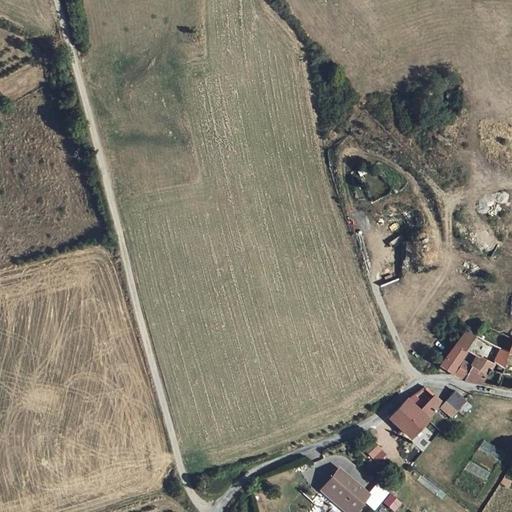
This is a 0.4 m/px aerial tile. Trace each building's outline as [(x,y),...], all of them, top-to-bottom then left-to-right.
[(444,330),(419,367),(432,376),(441,363),(438,362),(444,353),(445,352),(454,338),(444,330)] [(511,343),(494,337),(488,353),(511,361),(511,343)] [(436,378),(443,382),(462,384),(473,365),(445,352),(444,353),(446,355),(449,356),(454,359),(449,368),(444,366),(436,378)] [(470,363),(474,355),(467,352),(464,360),(470,363)] [(444,366),(441,363),(432,376),(436,378),(444,366)] [(442,416),(454,401),(440,391),(431,401),(428,404),(442,416)] [(400,437),(420,417),(428,404),(431,401),(422,395),(409,409),(399,400),(381,420),(400,437)] [(361,455),(370,446),(362,438),(353,447),(361,455)] [(376,464),(386,454),(377,445),(367,455),(376,464)] [(329,466),(316,482),(346,508),(360,491),(329,466)] [(501,484),(508,486),(511,478),(504,476),(501,484)] [(342,511),(346,508),(316,482),(312,487),(341,511),(342,511)] [(394,511),(402,502),(390,493),(382,503),(394,511)]
